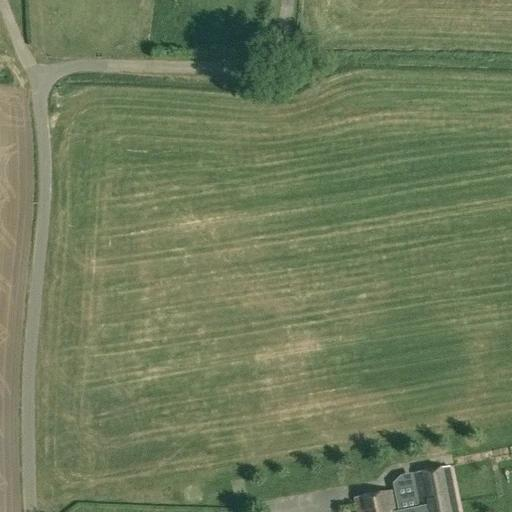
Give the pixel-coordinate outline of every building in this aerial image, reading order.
[(427,450),(428,464),(445,462),(444,448),(427,450)] [(400,471),(416,466),(412,452),(396,456),(400,471)] [(458,511),(449,467),(414,474),(421,511),(458,511)] [(392,484),(397,511),(420,511),(413,474),(400,476),(392,484)] [(396,511),(393,491),(355,499),(357,511),(396,511)]
